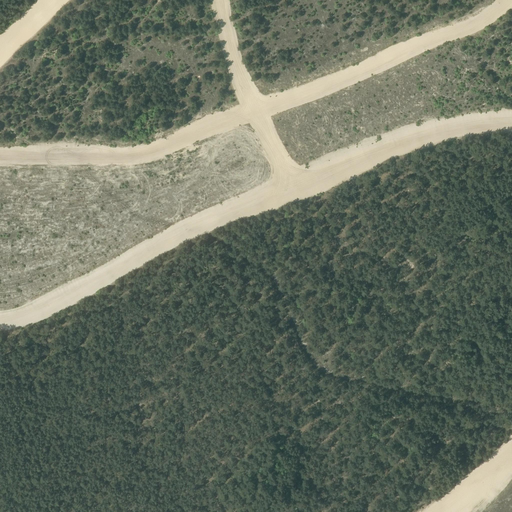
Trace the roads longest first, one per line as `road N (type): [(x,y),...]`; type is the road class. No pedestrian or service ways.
road 1 (track): [(0,320),(419,137),(511,124)]
road 2 (track): [(511,0),(469,27),(159,151),(0,155)]
road 3 (track): [(290,191),(236,70),(220,0)]
